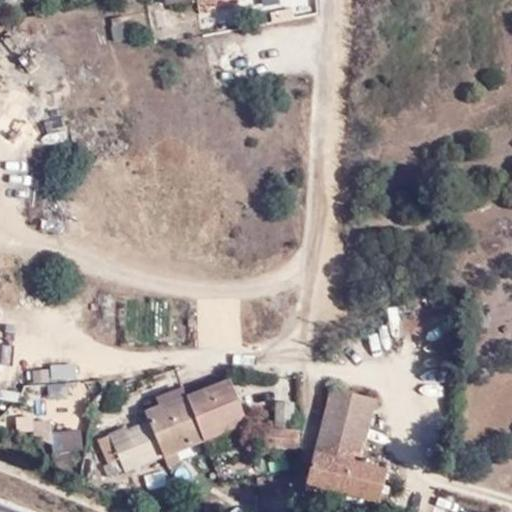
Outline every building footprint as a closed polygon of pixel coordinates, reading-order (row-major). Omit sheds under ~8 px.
[(153,4),(151,0),(91,0),(96,17),(153,4)] [(287,0),(289,15),(317,13),(315,0),(287,0)] [(0,69),(61,60),(54,20),(0,28),(0,69)] [(0,117),(68,106),(61,60),(0,69),(0,117)] [(47,362),(47,378),(74,378),(74,363),(47,362)] [(194,399),(211,446),(253,430),(238,384),(221,391),(217,382),(215,375),(199,381),(204,397),(194,399)] [(221,391),(238,384),(235,375),(217,382),(221,391)] [(189,385),(194,399),(204,397),(199,381),(189,385)] [(328,433),(311,492),(349,502),(385,511),(395,478),(362,468),(379,404),(340,394),(328,433)] [(119,481),(211,446),(194,399),(151,416),(156,429),(136,437),(133,430),(116,439),(125,464),(114,468),(119,481)] [(82,451),(80,430),(52,433),(54,453),(82,451)] [(253,430),(211,446),(216,457),(257,441),(253,430)] [(125,464),(116,439),(105,442),(114,468),(125,464)] [(385,511),(349,502),(346,511),(385,511)]
